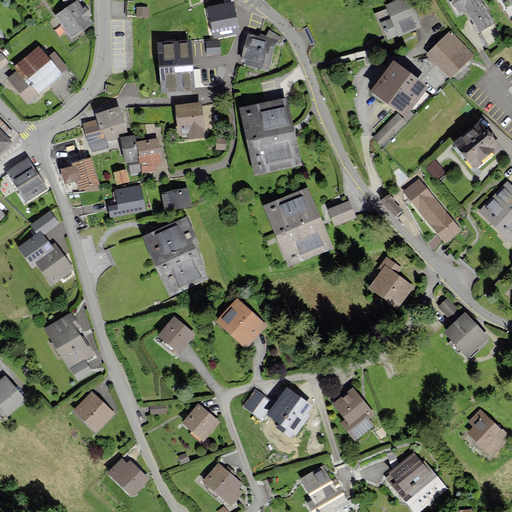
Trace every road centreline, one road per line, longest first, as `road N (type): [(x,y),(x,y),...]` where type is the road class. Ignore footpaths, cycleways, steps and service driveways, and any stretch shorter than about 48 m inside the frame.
road 1 (residential): [(35,139),(54,169),(136,429),(179,511)]
road 2 (residential): [(251,0),(218,95),(117,103),(50,126)]
road 3 (residential): [(372,194),(338,151),(289,30),(255,0)]
road 4 (residential): [(432,44),(359,79),(372,194)]
road 5 (residential): [(511,326),(467,298),(372,194)]
road 6 (residential): [(104,0),(103,70),(90,93),(50,126)]
